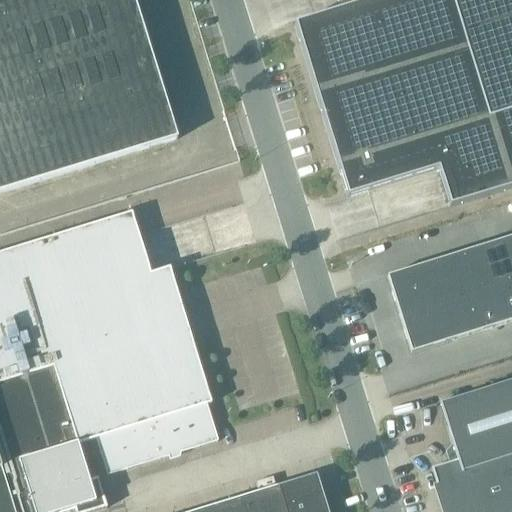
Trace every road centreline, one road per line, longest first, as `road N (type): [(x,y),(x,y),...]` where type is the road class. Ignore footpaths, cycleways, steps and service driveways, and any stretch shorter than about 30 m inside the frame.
road 1 (unclassified): [(354,426),(225,0)]
road 2 (unclassified): [(354,426),(135,499)]
